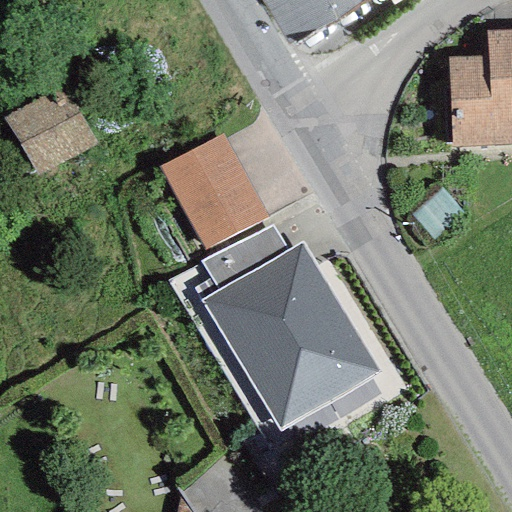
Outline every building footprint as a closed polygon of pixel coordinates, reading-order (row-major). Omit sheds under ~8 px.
[(259,0),(287,45),(363,0),(259,0)] [(446,58),(451,147),(511,144),(511,30),(485,32),(487,55),(446,58)] [(4,117),(38,175),(97,143),(61,86),(4,117)] [(266,215),(221,134),(157,166),(204,249),(266,215)] [(217,290),(200,301),(280,430),(378,370),(301,242),(286,251),(271,225),(200,261),(217,290)]
